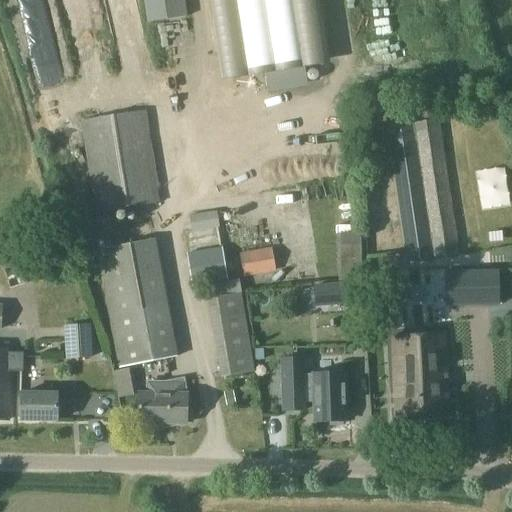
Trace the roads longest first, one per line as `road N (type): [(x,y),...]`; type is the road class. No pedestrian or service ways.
road 1 (unclassified): [(511,480),(384,469),(0,462)]
road 2 (track): [(342,0),(346,66),(333,88),(306,117),(212,146),(184,187)]
